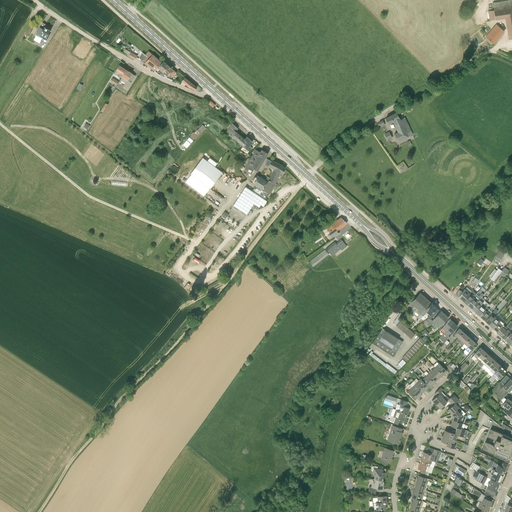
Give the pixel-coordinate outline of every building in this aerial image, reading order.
[(505,18),(508,39),(511,38),(511,3),(511,0),(509,0),(493,2),(494,10),(488,11),(489,20),(495,20),(505,18)] [(44,36),(46,37),(48,35),(50,31),(46,28),(47,26),(42,22),(37,31),(41,34),(38,39),(41,41),(44,36)] [(34,28),(30,25),(25,34),(29,37),(34,28)] [(496,25),(489,33),(486,37),(493,44),(497,40),(504,31),(496,25)] [(148,58),(145,63),(155,71),(158,67),(164,61),(160,58),(158,60),(153,55),(149,51),(145,55),(148,58)] [(164,61),(158,67),(160,70),(157,73),(160,75),(161,74),(169,66),(168,65),(169,65),(164,61)] [(116,70),(114,73),(121,77),(121,76),(122,77),(126,70),(119,65),(116,70)] [(169,65),(169,66),(161,74),(163,75),(165,74),(167,76),(168,76),(170,78),(172,75),(173,76),(176,72),(173,70),(169,65)] [(126,70),(122,77),(120,80),(129,85),(132,80),(135,76),(126,70)] [(185,78),(182,81),(189,87),(195,90),(197,87),(193,84),(193,85),(192,83),(185,78)] [(388,123),(389,124),(393,122),(398,132),(394,134),(398,141),(413,134),(405,118),(400,120),(399,117),(396,113),(385,119),(388,123)] [(232,123),(226,131),(233,137),(236,132),(235,132),(238,129),(234,125),(235,125),(233,123),(232,123)] [(189,138),(192,142),(198,136),(194,133),(193,131),(190,134),(191,135),(189,138)] [(233,137),(243,146),(247,142),(244,140),(244,139),(236,132),(233,137)] [(247,137),(244,140),(247,142),(243,146),(246,149),(249,145),(252,142),(247,137)] [(183,144),(186,148),(191,143),(187,139),(183,144)] [(258,171),(265,158),(268,153),(262,150),(260,152),(256,150),(254,154),(245,170),(251,174),(254,169),(258,171)] [(222,172),(203,158),(191,174),(185,182),(204,196),(210,188),(222,172)] [(281,165),(271,161),(269,166),(268,166),(274,169),(281,172),(282,173),(285,169),(281,166),(281,165)] [(277,180),(281,172),(274,169),(270,178),(267,177),(266,179),(261,176),(259,178),(256,176),(252,183),(256,186),(268,193),(270,195),(276,184),(275,183),(277,180)] [(246,187),(233,205),(247,215),(254,204),(256,205),(261,197),(265,199),(267,195),(268,193),(256,186),(252,191),(246,187)] [(341,218),(337,220),(335,222),(339,228),(346,224),(347,223),(341,218)] [(339,228),(335,222),(327,227),(333,237),(339,234),(337,230),(339,228)] [(323,225),(315,231),(318,234),(325,229),(323,225)] [(332,256),(346,245),(341,239),(336,244),(335,242),(327,249),(332,256)] [(496,256),(501,259),(502,259),(506,252),(501,249),(499,251),(496,256)] [(325,250),(309,262),(313,267),(328,255),(325,250)] [(501,259),(496,256),(494,260),(495,260),(493,262),(498,265),(499,262),(501,259)] [(505,267),(500,274),(504,277),(509,270),(505,267)] [(470,293),(465,289),(463,292),(459,290),(458,290),(456,294),(459,297),(464,302),(470,294),(470,293)] [(464,302),(467,305),(476,294),(476,293),(474,292),(475,291),(473,289),(470,293),(470,294),(464,302)] [(467,305),(472,309),(482,296),(483,295),(479,291),(476,293),(476,294),(467,305)] [(420,293),(417,297),(414,299),(412,296),(406,303),(420,315),(421,314),(431,303),(420,293)] [(484,298),(482,296),(472,309),(475,312),(482,304),(480,303),(484,298)] [(482,304),(475,312),(479,316),(487,307),(489,304),(485,301),(482,304)] [(435,315),(434,314),(432,312),(437,308),(435,306),(433,304),(432,302),(431,303),(421,314),(423,316),(427,312),(429,315),(428,317),(429,318),(430,320),(435,315)] [(492,312),(487,307),(479,316),(484,320),(487,317),(490,314),(490,315),(492,312)] [(485,321),(489,324),(495,317),(494,316),(498,312),(497,311),(498,311),(496,309),(492,312),(490,315),(485,321)] [(441,311),(432,321),(430,320),(429,318),(426,320),(433,326),(435,325),(445,314),(441,311)] [(439,328),(445,321),(449,318),(445,314),(435,325),(433,326),(436,328),(438,327),(439,328)] [(489,324),(493,328),(500,321),(495,317),(489,324)] [(441,329),(444,333),(454,322),(450,319),(441,329)] [(493,328),(497,332),(503,325),(504,323),(500,320),(500,321),(493,328)] [(511,332),(511,329),(511,321),(506,327),(503,325),(497,332),(505,339),(511,332)] [(439,338),(444,343),(449,337),(448,336),(457,325),(454,322),(444,333),(439,338)] [(403,342),(382,328),(372,343),(393,357),(403,342)] [(463,332),(459,329),(456,332),(455,334),(458,337),(463,332)] [(458,337),(461,340),(466,335),(463,332),(458,337)] [(470,338),(466,335),(461,340),(465,343),(470,338)] [(466,348),(473,341),(470,338),(465,343),(462,345),(466,348)] [(476,344),(473,341),(466,348),(465,349),(469,352),(471,350),(476,344)] [(477,359),(477,358),(484,351),(480,348),(475,353),(473,356),(477,359)] [(481,361),(487,354),(484,351),(477,358),(481,361)] [(484,364),(491,357),(487,354),(481,361),(484,364)] [(491,357),(484,364),(488,367),(494,360),(491,357)] [(494,360),(488,367),(491,370),(497,363),(494,360)] [(465,362),(459,368),(462,372),(468,365),(465,362)] [(435,367),(442,375),(447,371),(439,363),(435,367)] [(493,374),(501,366),(497,363),(491,370),(492,371),(491,372),(493,374)] [(506,371),(501,366),(493,374),(486,382),(489,385),(495,378),(498,379),(499,378),(500,377),(506,371)] [(438,379),(442,375),(435,367),(430,372),(438,379)] [(438,379),(430,372),(426,376),(434,384),(438,379)] [(472,382),(478,375),(476,373),(470,380),(472,382)] [(511,380),(506,375),(492,391),(501,400),(509,391),(509,392),(511,388),(511,380)] [(434,384),(426,376),(422,380),(420,379),(428,386),(429,388),(434,384)] [(416,383),(424,391),(428,386),(420,379),(416,383)] [(416,383),(414,381),(410,385),(412,387),(419,395),(424,391),(416,383)] [(412,387),(408,391),(412,396),(415,399),(419,395),(412,387)] [(440,387),(435,393),(437,395),(432,400),(436,404),(443,397),(440,394),(443,390),(440,387)] [(453,394),(448,400),(450,403),(456,397),(453,394)] [(440,408),(447,402),(443,397),(436,404),(440,408)] [(456,397),(451,403),(452,405),(448,410),(452,414),(453,412),(457,409),(459,407),(455,403),(459,400),(456,397)] [(509,412),(511,409),(509,408),(511,405),(511,404),(511,403),(511,401),(507,398),(501,406),(504,409),(503,410),(507,414),(509,412)] [(407,402),(401,399),(399,404),(397,404),(396,409),(393,417),(392,416),(390,421),(398,424),(399,419),(404,421),(405,418),(406,416),(409,417),(407,416),(408,413),(409,408),(405,407),(407,402)] [(459,407),(453,412),(452,414),(454,416),(453,420),(462,424),(462,423),(464,423),(466,417),(461,415),(459,413),(460,412),(458,409),(459,407)] [(453,420),(451,426),(457,428),(456,431),(467,434),(468,431),(461,428),(462,424),(453,420)] [(511,433),(511,429),(503,424),(501,427),(510,433),(511,433)] [(387,440),(394,442),(398,444),(399,442),(399,441),(400,441),(400,440),(402,433),(401,432),(402,428),(392,425),(387,440)] [(443,436),(452,439),(454,433),(445,430),(443,436)] [(511,446),(511,437),(502,433),(502,434),(492,430),(491,433),(489,432),(487,436),(494,439),(492,444),(485,441),(483,446),(485,447),(484,450),(493,454),(505,459),(505,457),(509,459),(511,452),(511,450),(511,446)] [(447,443),(446,446),(454,449),(455,445),(450,443),(452,439),(443,436),(441,441),(447,443)] [(393,450),(381,446),(380,450),(383,451),(380,461),(384,462),(389,464),(392,456),(393,457),(393,456),(392,456),(393,453),(392,453),(393,450)] [(437,462),(439,457),(435,455),(432,454),(434,449),(426,447),(425,452),(424,451),(422,457),(429,460),(432,461),(437,462)] [(420,463),(429,466),(430,464),(431,464),(432,461),(429,460),(422,457),(420,463)] [(503,473),(507,464),(502,462),(501,466),(494,461),(491,465),(492,465),(491,467),(492,468),(494,470),(503,473)] [(469,466),(477,471),(478,468),(476,467),(477,465),(472,462),(469,466)] [(420,473),(428,476),(429,473),(428,472),(430,466),(429,466),(420,463),(418,469),(421,470),(420,473)] [(381,469),(377,468),(378,467),(373,466),(372,466),(371,471),(373,471),(373,475),(374,475),(374,479),(384,481),(384,480),(383,480),(383,476),(386,476),(386,473),(380,472),(381,469)] [(493,473),(490,479),(499,483),(499,482),(503,473),(494,470),(492,468),(491,473),(493,473)] [(484,484),(487,477),(479,473),(476,480),(484,484)] [(419,475),(417,481),(427,484),(429,479),(419,475)] [(454,482),(460,487),(463,480),(457,475),(454,482)] [(374,479),(373,479),(371,486),(370,486),(369,494),(376,493),(376,488),(382,489),(384,481),(374,479)] [(499,483),(490,479),(487,487),(485,491),(494,496),(496,491),(497,488),(498,489),(499,486),(498,485),(499,483)] [(425,490),(427,484),(417,481),(415,486),(425,490)] [(415,486),(413,492),(423,495),(425,490),(415,486)] [(450,492),(457,496),(460,498),(463,500),(465,496),(462,495),(461,494),(459,493),(457,491),(453,488),(450,492)] [(422,501),(422,500),(423,495),(413,492),(411,497),(413,498),(422,501)] [(476,500),(480,502),(489,506),(491,501),(489,500),(490,498),(481,492),(476,500)] [(386,496),(377,496),(378,502),(376,503),(376,509),(381,509),(386,509),(385,502),(386,502),(386,501),(387,501),(387,500),(386,496)] [(413,498),(412,503),(422,507),(424,501),(422,500),(422,501),(413,498)] [(489,506),(480,502),(478,507),(487,511),(489,506)] [(420,511),(422,507),(412,503),(410,509),(419,511),(420,511)]
